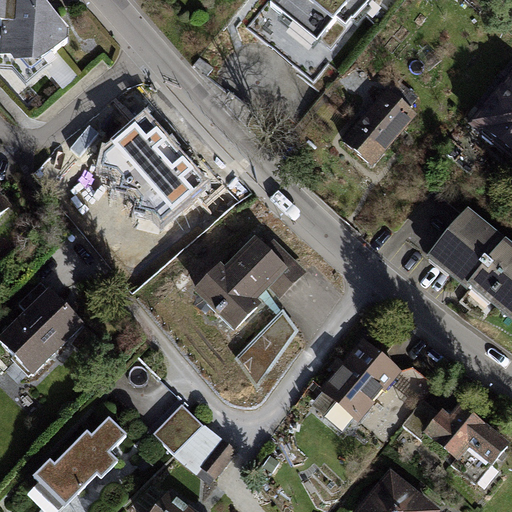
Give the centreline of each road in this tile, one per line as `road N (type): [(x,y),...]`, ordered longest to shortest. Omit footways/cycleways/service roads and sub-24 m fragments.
road 1 (residential): [(107,0),(371,270),(511,375)]
road 2 (unknown): [(248,437),(89,259)]
